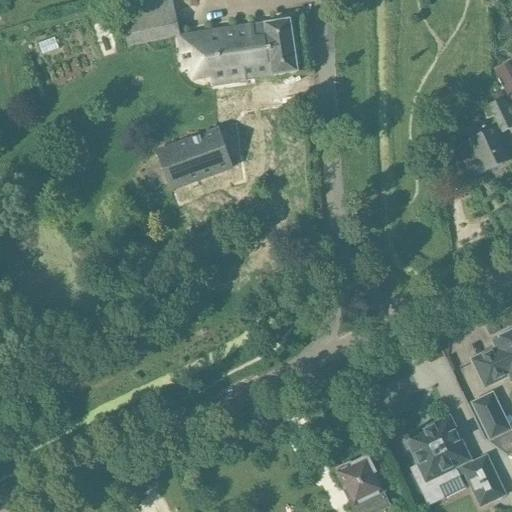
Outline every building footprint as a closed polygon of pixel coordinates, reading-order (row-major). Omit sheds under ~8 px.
[(129,49),(181,37),(173,0),(137,0),(119,4),(129,49)] [(299,73),(291,22),(180,39),(187,83),(193,82),(193,83),(213,80),(215,86),(299,73)] [(508,42),(511,38),(511,27),(509,23),(499,31),(508,42)] [(503,135),(511,130),(511,116),(504,100),(484,110),(489,121),(495,118),(503,135)] [(171,193),(234,171),(218,129),(156,152),(171,193)] [(457,148),(468,170),(481,164),(485,173),(511,160),(496,130),(470,142),(457,148)] [(511,381),(511,335),(494,344),(497,351),(473,363),(486,390),(510,378),(511,381)] [(511,432),(492,393),(470,404),(490,443),(511,432)] [(451,419),(407,439),(419,465),(410,469),(429,508),(445,500),(440,487),(464,476),(460,468),(472,463),(451,419)] [(472,463),(460,468),(464,476),(480,510),(507,498),(487,456),(472,463)] [(351,503),(355,511),(380,511),(390,507),(383,494),(385,493),(369,458),(352,467),(351,464),(337,471),(339,473),(338,474),(352,502),(351,503)]
